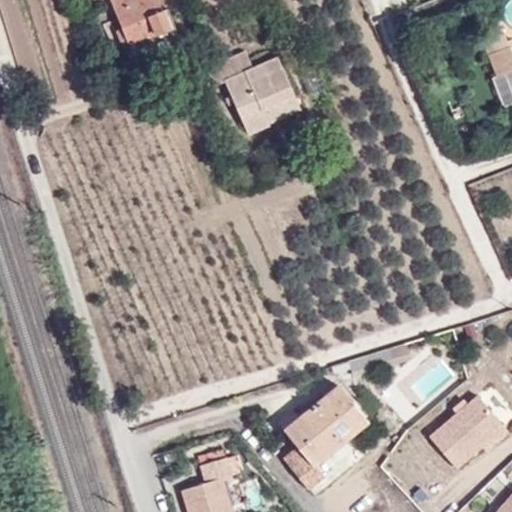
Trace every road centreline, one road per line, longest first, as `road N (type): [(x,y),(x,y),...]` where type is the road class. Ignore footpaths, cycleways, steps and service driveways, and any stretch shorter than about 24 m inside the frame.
road 1 (residential): [(118,423),(492,308),(504,289),(388,23)]
road 2 (residential): [(0,39),(118,423)]
